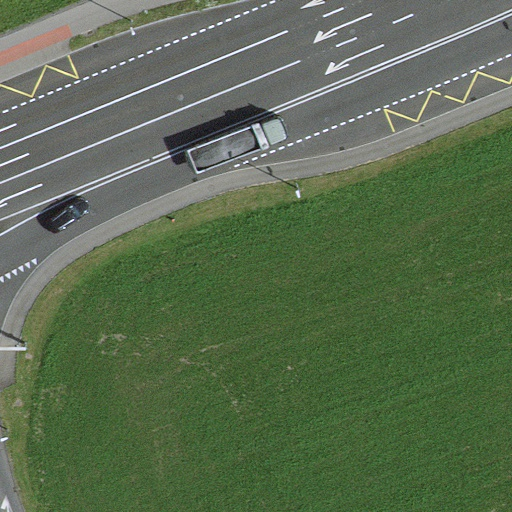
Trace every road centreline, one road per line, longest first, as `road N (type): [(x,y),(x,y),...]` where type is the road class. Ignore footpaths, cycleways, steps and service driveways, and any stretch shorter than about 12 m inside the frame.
road 1 (primary): [(0,255),(122,195),(511,36)]
road 2 (primary): [(398,0),(0,164)]
